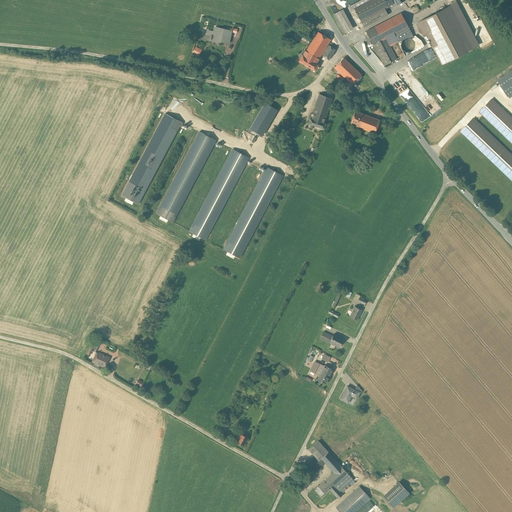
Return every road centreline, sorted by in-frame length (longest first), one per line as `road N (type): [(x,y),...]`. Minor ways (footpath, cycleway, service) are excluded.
road 1 (unclassified): [(0,42),(88,52),(284,95),(313,86),(343,43)]
road 2 (unclassified): [(286,479),(450,177)]
road 3 (unclassified): [(286,479),(63,352),(0,337)]
road 4 (tertiary): [(343,43),(450,177)]
